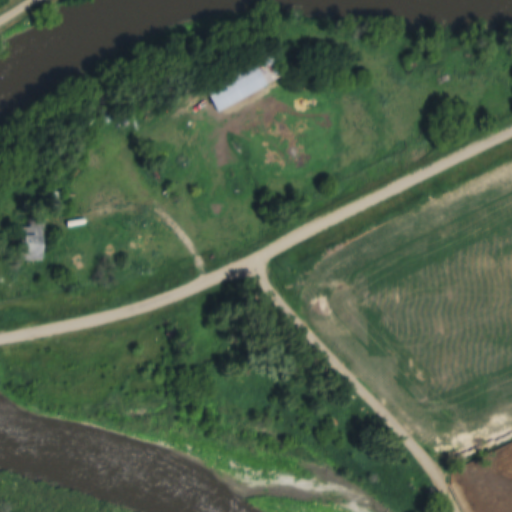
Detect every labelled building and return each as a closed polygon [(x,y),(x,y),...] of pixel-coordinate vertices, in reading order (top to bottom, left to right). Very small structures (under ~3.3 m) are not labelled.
[(220,113),(205,85),(272,49),(287,77),(220,113)] [(104,121),(107,124),(112,124),(114,120),(114,116),(110,113),(106,114),(103,117),(104,121)] [(120,120),(126,116),(131,125),(125,129),(120,120)] [(46,191),(63,191),(63,209),(46,209),(46,191)] [(17,228),(30,228),(30,218),(44,218),(44,261),(17,261),(17,228)]
